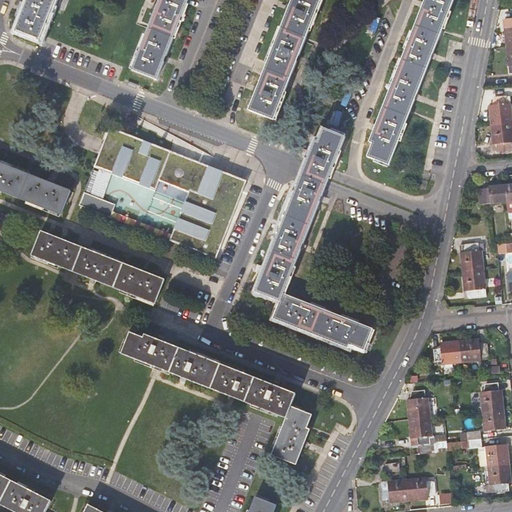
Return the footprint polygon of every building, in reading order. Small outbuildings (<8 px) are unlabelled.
[(53,6),(55,0),(27,0),(15,32),(39,41),(53,6)] [(160,0),(133,70),(157,79),(188,0),(160,0)] [(321,0),(293,0),(250,110),(274,120),(321,0)] [(390,164),(441,33),(442,29),(453,0),(426,0),(371,142),(374,143),(369,156),(390,164)] [(490,106),(492,125),(511,123),(511,119),(509,90),(494,91),(496,105),(490,106)] [(511,149),(511,123),(492,125),(493,144),(499,143),(500,150),(511,149)] [(163,175),(169,177),(169,180),(170,181),(171,183),(172,184),(173,185),(175,185),(177,186),(180,186),(182,186),(184,185),(186,184),(197,188),(175,243),(217,260),(248,181),(111,127),(95,168),(156,192),(160,182),(163,175)] [(257,291),(281,301),(283,294),(327,185),(331,173),(345,137),(325,129),(319,142),(316,141),(307,163),(303,175),(257,291)] [(0,163),(0,190),(62,214),(71,191),(0,163)] [(94,173),(87,191),(101,197),(103,193),(97,190),(102,176),(94,173)] [(163,175),(160,182),(189,194),(170,241),(175,243),(197,188),(186,184),(184,185),(182,186),(180,186),(177,186),(175,185),(173,185),(172,184),(171,183),(170,181),(169,180),(169,177),(163,175)] [(481,204),(506,201),(505,186),(490,188),(490,189),(479,190),(481,204)] [(91,196),(86,208),(111,218),(116,205),(85,193),(85,194),(91,196)] [(85,194),(80,205),(86,208),(91,196),(85,194)] [(77,245),(42,231),(33,255),(156,304),(165,280),(77,245)] [(461,253),(463,272),(484,270),(482,250),(484,250),(483,243),(466,245),(467,253),(461,253)] [(487,296),(484,270),(463,272),(465,290),(471,290),(472,297),(487,296)] [(372,329),(283,294),(281,301),(274,319),(349,349),(351,345),(364,351),(372,329)] [(287,418),(291,407),(296,394),(168,343),(164,342),(146,334),(145,338),(131,333),(123,353),(159,368),(287,418)] [(478,339),(459,341),(461,362),(488,359),(487,344),(479,345),(478,339)] [(435,365),(461,362),(459,341),(441,343),(442,349),(434,350),(435,365)] [(481,393),(483,412),(504,410),(502,391),(498,391),(498,384),(487,385),(487,392),(481,393)] [(408,401),(410,420),(431,417),(429,398),(425,399),(424,392),(413,393),(413,400),(408,401)] [(312,415),(291,407),(287,418),(273,455),(297,464),(310,429),(307,428),(312,415)] [(506,428),(504,410),(483,412),(485,430),(506,428)] [(432,436),(431,417),(410,420),(411,438),(418,438),(419,445),(421,445),(422,455),(437,453),(436,440),(432,440),(431,436),(432,436)] [(461,434),(461,441),(469,441),(481,439),(480,432),(461,434)] [(481,439),(469,441),(470,449),(480,448),(482,467),(488,466),(509,464),(507,445),(482,448),(481,439)] [(386,472),(406,470),(405,456),(399,457),(399,463),(385,465),(386,472)] [(511,483),(509,464),(488,466),(490,486),(487,486),(487,492),(509,490),(508,483),(511,483)] [(45,511),(51,501),(1,475),(0,474),(0,503),(17,511),(45,511)] [(426,478),(407,480),(409,500),(428,498),(428,496),(435,494),(434,483),(426,484),(426,478)] [(455,479),(451,479),(453,493),(454,502),(464,501),(463,489),(461,486),(460,481),(455,481),(455,479)] [(390,502),(409,500),(407,480),(381,483),(382,500),(390,500),(390,502)] [(440,505),(454,504),(454,502),(453,493),(439,494),(440,505)] [(256,497),(250,511),(273,511),(277,505),(256,497)]
